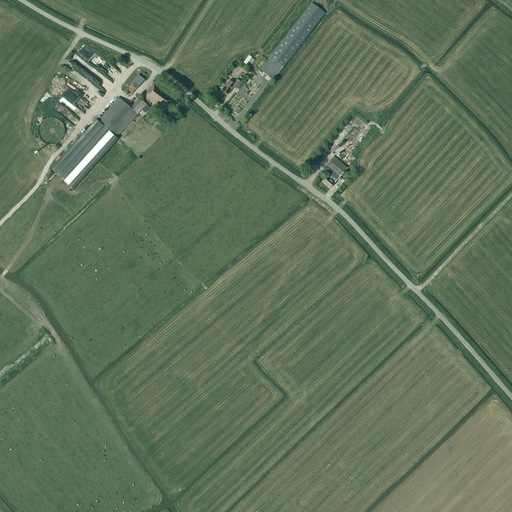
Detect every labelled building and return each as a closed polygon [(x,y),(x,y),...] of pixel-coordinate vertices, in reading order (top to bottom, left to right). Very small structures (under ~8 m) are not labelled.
[(273,80),(283,67),(325,13),(312,3),(271,57),(260,70),(273,80)] [(81,54),(86,48),(82,44),(77,50),(81,54)] [(252,58),(249,55),(243,63),(246,65),(252,58)] [(130,96),(144,80),(138,75),(131,84),(130,84),(124,91),(126,93),(130,96)] [(229,80),(222,90),(228,95),(234,87),(236,88),(237,88),(239,90),(243,84),(240,83),(241,82),(237,79),(236,80),(231,76),(228,80),(229,80)] [(157,105),(160,107),(165,111),(175,98),(152,82),(151,84),(152,85),(147,92),(148,93),(145,97),(156,105),(157,105)] [(65,94),(76,102),(78,98),(71,93),(72,92),(68,89),(65,94)] [(98,121),(96,119),(51,170),(73,189),(118,139),(116,138),(146,105),(139,98),(130,108),(119,98),(98,121)] [(66,125),(56,117),(51,117),(50,119),(49,119),(50,120),(55,123),(55,125),(52,130),(53,130),(59,134),(58,137),(61,140),(64,137),(66,125)] [(349,149),(347,151),(345,149),(338,156),(336,154),(320,172),(327,178),(323,182),(330,188),(334,184),(354,161),(356,159),(351,154),(365,138),(360,133),(347,147),(349,149)]
